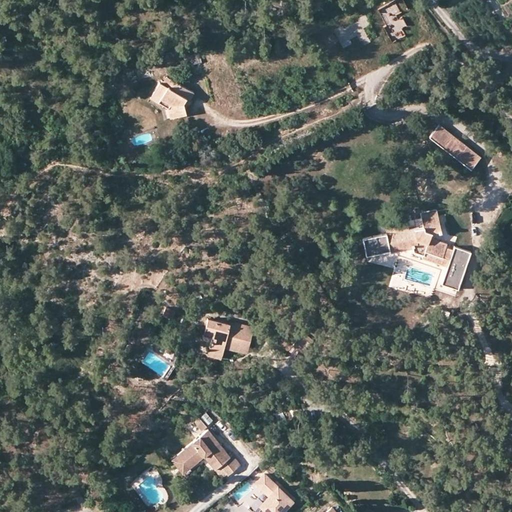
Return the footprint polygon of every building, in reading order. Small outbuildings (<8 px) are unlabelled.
[(402,0),(395,0),(394,1),(400,12),(407,8),(402,0)] [(394,1),(378,10),(386,26),(384,27),(392,42),(406,35),(402,28),(407,25),(400,12),(394,1)] [(343,26),(334,30),(343,48),(353,44),(350,39),(357,36),(363,46),(371,42),(370,40),(363,28),(371,24),(366,15),(358,19),(359,21),(344,29),(343,26)] [(363,28),(370,40),(377,37),(371,24),(363,28)] [(200,53),(192,55),(194,64),(202,62),(200,53)] [(192,55),(184,57),(186,66),(194,64),(192,55)] [(162,83),(159,81),(152,93),(170,104),(174,117),(187,114),(185,109),(183,102),(186,97),(170,88),(173,80),(167,76),(162,83)] [(173,80),(170,88),(186,97),(183,102),(185,109),(194,92),(174,80),(173,80)] [(174,117),(170,104),(152,93),(150,98),(167,107),(170,117),(174,117)] [(439,124),(429,136),(471,169),(480,156),(439,124)] [(411,245),(412,252),(422,255),(423,256),(424,252),(448,260),(446,267),(439,284),(456,291),(470,253),(453,247),(452,251),(445,248),(446,245),(429,238),(431,233),(440,231),(436,211),(420,214),(422,227),(408,229),(406,218),(383,221),(386,233),(362,238),(365,256),(389,251),(388,249),(411,245)] [(446,266),(448,260),(424,252),(423,256),(422,255),(421,259),(446,267),(446,266)] [(174,317),(176,308),(165,306),(163,315),(174,317)] [(234,322),(233,324),(208,318),(203,337),(211,338),(208,350),(222,353),(223,347),(225,340),(248,346),(253,326),(234,322)] [(173,330),(176,323),(167,320),(164,327),(173,330)] [(288,350),(298,358),(311,342),(301,334),(288,350)] [(225,340),(223,347),(247,352),(248,346),(225,340)] [(205,413),(194,423),(201,430),(213,420),(205,413)] [(222,462),(229,456),(208,429),(177,454),(187,467),(197,461),(194,458),(201,453),(203,455),(214,468),(222,462)] [(177,454),(171,459),(182,472),(187,467),(177,454)] [(229,456),(222,462),(230,472),(238,466),(236,462),(238,460),(232,454),(229,456)] [(285,511),(295,502),(266,474),(255,485),(268,497),(259,506),(263,509),(259,511),(285,511)]
